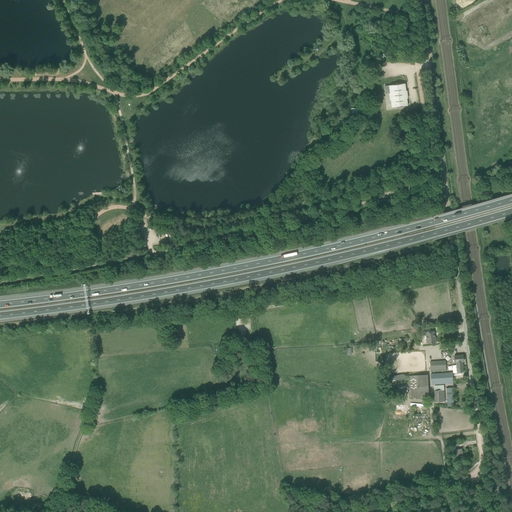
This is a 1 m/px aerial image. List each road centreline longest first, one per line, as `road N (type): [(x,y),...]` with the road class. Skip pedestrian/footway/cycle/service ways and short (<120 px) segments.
road 1 (motorway): [(511,200),(235,268),(0,304)]
road 2 (motorway): [(0,315),(254,276),(511,212)]
road 3 (track): [(0,283),(326,212),(441,170)]
road 4 (track): [(453,267),(358,294),(90,329)]
road 5 (unclassified): [(441,170),(475,410)]
road 6 (unclassified): [(441,170),(420,0)]
road 7 (track): [(440,511),(467,474),(368,511)]
